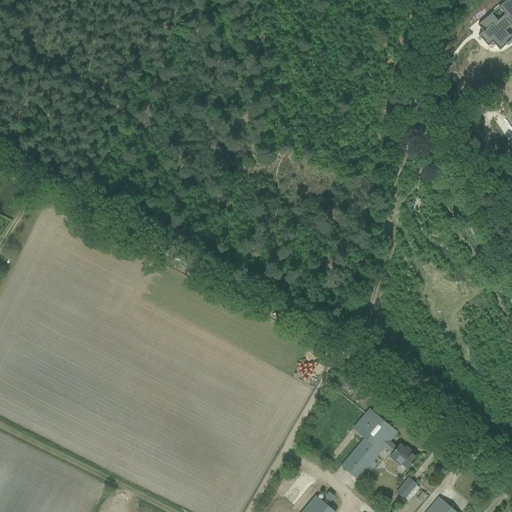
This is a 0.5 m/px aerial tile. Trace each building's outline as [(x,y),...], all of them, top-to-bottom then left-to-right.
[(491,13),(478,25),(483,31),(478,35),(479,36),(481,34),(484,37),(482,39),(488,46),(492,42),(499,50),(506,44),(507,45),(511,40),(511,37),(511,38),(505,31),(511,24),(511,0),(505,0),(498,7),(505,14),(497,21),(491,13)] [(340,465),(357,478),(383,446),(391,453),(390,456),(400,464),(401,462),(408,468),(411,464),(417,456),(410,451),(409,452),(400,444),(397,447),(389,441),(397,432),(369,409),(363,416),(353,428),(363,437),(340,465)] [(403,498),(407,502),(420,486),(409,477),(395,494),(398,497),(397,498),(400,501),(403,498)] [(422,492),(417,499),(421,502),(427,496),(422,492)] [(336,511),(316,495),(301,511),(336,511)] [(426,511),(456,511),(439,497),(426,511)]
